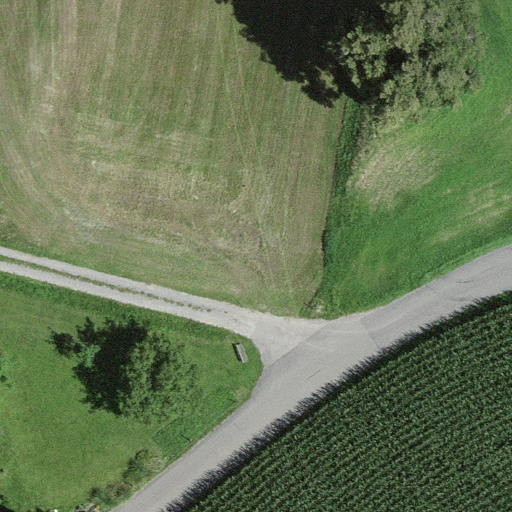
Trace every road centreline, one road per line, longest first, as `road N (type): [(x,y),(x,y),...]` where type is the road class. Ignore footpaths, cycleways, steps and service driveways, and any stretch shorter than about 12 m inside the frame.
road 1 (unclassified): [(151,511),(352,357),(511,271)]
road 2 (track): [(352,357),(0,257)]
